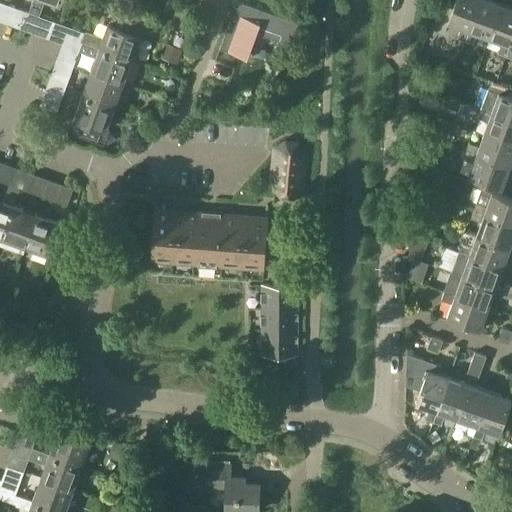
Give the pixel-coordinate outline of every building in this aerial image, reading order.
[(34,0),(30,13),(24,29),(32,31),(42,0),(52,0),(60,3),(60,0),(34,0)] [(291,50),(301,23),(237,0),(234,0),(230,12),(232,13),(220,47),(247,56),(256,31),(278,39),(277,45),(291,50)] [(462,26),(458,37),(465,40),(479,0),(455,0),(453,9),(440,5),(431,29),(444,33),(448,21),(462,26)] [(472,43),(477,31),(488,35),(500,2),(493,0),(479,0),(465,40),(472,43)] [(502,41),(498,52),(505,54),(511,35),(511,6),(500,2),(488,35),(502,41)] [(21,9),(15,25),(24,29),(30,13),(21,9)] [(103,37),(99,47),(132,59),(133,56),(140,35),(144,36),(148,24),(117,13),(113,25),(108,23),(103,37)] [(63,43),(80,49),(82,41),(66,35),(63,43)] [(99,47),(91,70),(124,82),(124,80),(132,59),(99,47)] [(83,94),(115,105),(123,84),(124,82),(91,70),(83,94)] [(68,79),(52,73),(49,81),(65,87),(68,79)] [(511,88),(490,80),(487,87),(478,112),(511,123),(511,88)] [(46,90),(62,96),(65,87),(49,81),(46,90)] [(115,105),(83,94),(74,118),(77,119),(73,129),(99,139),(103,128),(107,130),(110,121),(115,105)] [(475,118),(484,121),(488,122),(484,134),(511,144),(511,123),(478,112),(475,118)] [(479,146),(467,142),(464,150),(509,166),(511,158),(511,144),(484,134),(479,146)] [(275,149),(273,187),(282,198),(295,198),(304,193),(307,152),(298,142),(287,141),(275,149)] [(469,174),(501,187),(509,166),(464,150),(462,157),(474,161),(469,174)] [(0,199),(0,236),(3,237),(15,204),(21,187),(27,170),(18,167),(9,193),(8,193),(5,201),(0,199)] [(29,190),(35,173),(27,170),(21,187),(29,190)] [(60,201),(68,204),(74,188),(66,185),(60,201)] [(511,200),(480,189),(472,210),(511,223),(511,200)] [(157,201),(153,255),(265,264),(269,210),(157,201)] [(26,245),(38,213),(15,204),(3,237),(24,245),(26,245)] [(476,234),(509,246),(511,237),(511,223),(472,210),(470,216),(481,220),(476,234)] [(38,213),(26,245),(50,254),(62,222),(38,213)] [(421,260),(429,240),(409,233),(409,255),(421,260)] [(460,243),(458,250),(502,266),(509,246),(476,234),(471,247),(460,243)] [(458,250),(455,257),(451,270),(462,274),(494,286),(502,266),(458,250)] [(457,287),(446,283),(443,291),(487,306),(494,286),(462,274),(457,287)] [(511,286),(504,284),(500,294),(511,298),(511,295),(511,286)] [(262,286),(262,356),(298,357),(299,287),(262,286)] [(441,297),(452,301),(446,317),(479,328),(487,306),(443,291),(441,297)] [(511,333),(499,329),(495,340),(507,344),(511,333)] [(425,349),(436,353),(441,341),(429,337),(425,349)] [(483,357),(474,353),(470,364),(480,367),(483,357)] [(414,403),(428,408),(424,419),(431,422),(447,377),(438,374),(441,366),(406,354),(404,384),(419,390),(414,403)] [(466,375),(476,378),(480,367),(470,364),(466,375)] [(431,422),(438,425),(443,413),(456,418),(468,385),(447,377),(431,422)] [(472,437),(488,392),(468,385),(456,418),(469,423),(465,435),(472,437)] [(497,434),(509,400),(488,392),(472,437),(480,440),(484,429),(497,434)] [(99,445),(59,431),(50,455),(83,467),(90,446),(97,449),(99,445)] [(33,449),(36,440),(19,434),(16,443),(33,449)] [(13,451),(30,457),(29,458),(47,465),(42,478),(74,490),(73,492),(81,494),(82,491),(75,488),(83,467),(50,455),(33,449),(16,443),(13,451)] [(121,445),(115,458),(127,462),(132,449),(121,445)] [(207,464),(207,487),(227,487),(226,510),(228,510),(229,511),(235,511),(236,510),(259,510),(259,483),(244,482),(245,476),(231,476),(231,464),(207,464)] [(74,490),(42,478),(33,502),(61,511),(65,511),(73,492),(74,490)] [(19,487),(2,481),(0,487),(0,489),(16,495),(19,487)] [(29,511),(61,511),(33,502),(16,495),(0,489),(0,498),(30,510),(29,511)] [(121,495),(117,506),(124,508),(126,509),(127,509),(131,499),(121,495)]
